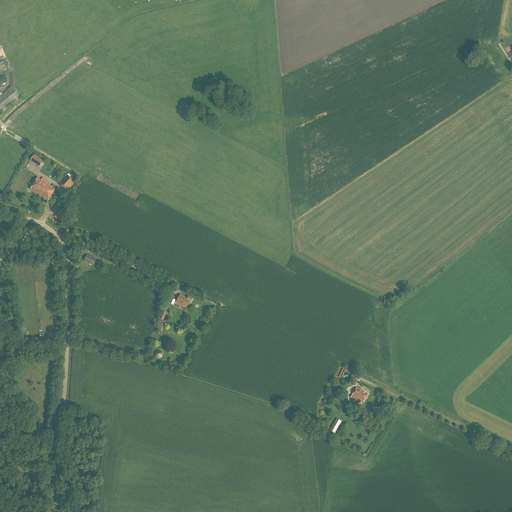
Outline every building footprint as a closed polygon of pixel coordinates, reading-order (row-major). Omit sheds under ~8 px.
[(0,111),(1,113),(20,97),(11,87),(0,96),(0,111)] [(40,167),(43,161),(34,155),(30,161),(40,167)] [(67,192),(75,183),(67,174),(58,183),(67,192)] [(38,195),(46,183),(38,178),(30,190),(38,195)] [(48,201),(55,189),(46,183),(38,195),(48,201)] [(68,212),(64,207),(62,209),(54,217),(59,222),(67,214),(67,213),(68,212)] [(93,265),(96,260),(87,256),(84,261),(93,265)] [(186,308),(190,300),(180,295),(176,302),(186,308)] [(162,331),(166,322),(163,321),(166,313),(162,311),(156,326),(155,328),(162,331)] [(159,359),(162,358),(163,355),(162,352),(159,351),(156,352),(155,355),(156,358),(159,359)] [(336,376),(343,379),(348,369),(341,366),(336,376)] [(360,390),(356,388),(350,398),(361,404),(362,402),(363,402),(368,394),(364,392),(365,392),(360,389),(360,390)] [(334,433),(341,422),(336,419),(330,430),(334,433)]
